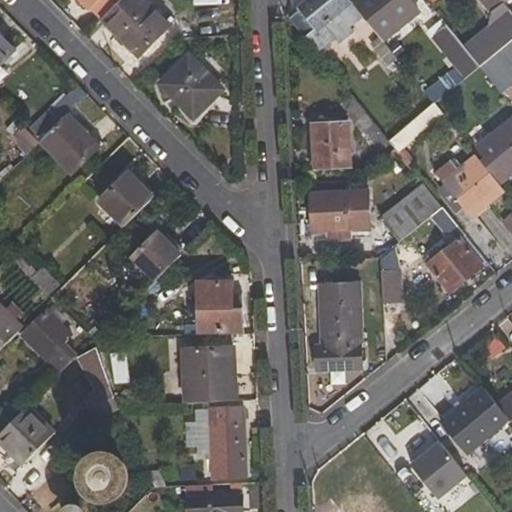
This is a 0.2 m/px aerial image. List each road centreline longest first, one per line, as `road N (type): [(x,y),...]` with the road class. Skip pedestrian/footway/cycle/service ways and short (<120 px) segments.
road 1 (residential): [(30,0),(271,246)]
road 2 (residential): [(286,469),(511,285)]
road 3 (residential): [(271,246),(257,0)]
road 4 (residential): [(286,469),(271,246)]
